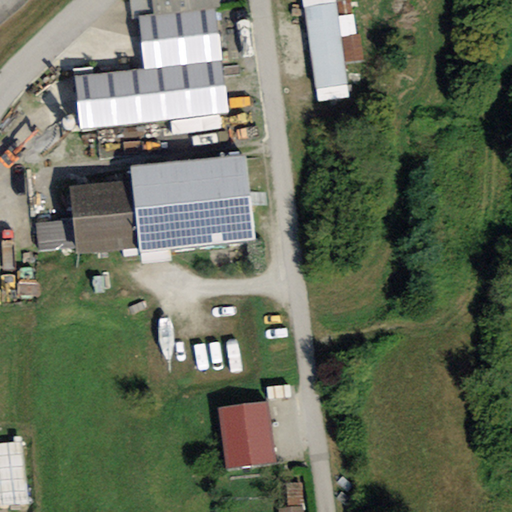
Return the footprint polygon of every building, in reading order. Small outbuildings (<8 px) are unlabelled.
[(76,136),(228,117),(214,9),(219,8),(217,0),(151,0),(152,16),(134,19),(141,72),(70,80),(76,136)] [(306,11),(315,90),(346,87),(343,65),(340,36),(337,8),(306,11)] [(361,34),(340,36),(343,65),(364,62),(361,34)] [(140,258),(256,246),(247,160),(129,172),(131,184),(70,190),(73,221),(34,225),(37,251),(74,247),(75,256),(139,249),(140,258)] [(266,407),(217,414),(226,473),(275,465),(266,407)] [(0,502),(3,503),(3,511),(30,510),(27,446),(0,447),(0,502)] [(303,509),(301,484),(284,486),(286,510),(303,509)]
